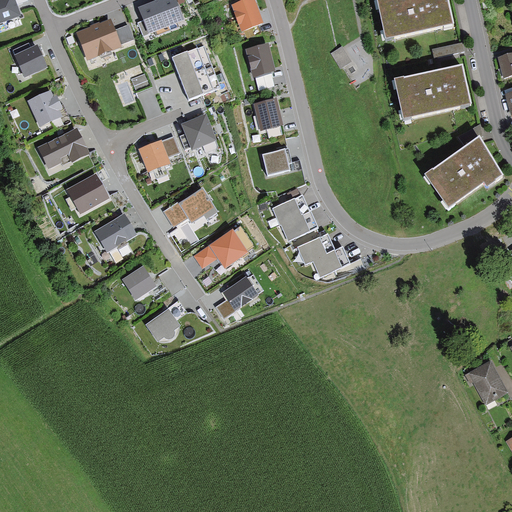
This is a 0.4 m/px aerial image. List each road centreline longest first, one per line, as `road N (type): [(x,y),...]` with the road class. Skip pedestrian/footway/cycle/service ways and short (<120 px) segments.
road 1 (residential): [(511,193),(486,216),(429,240),(380,241),(353,229),(320,181),(275,0)]
road 2 (residential): [(39,0),(75,86),(198,294)]
road 3 (residential): [(469,0),(511,160)]
